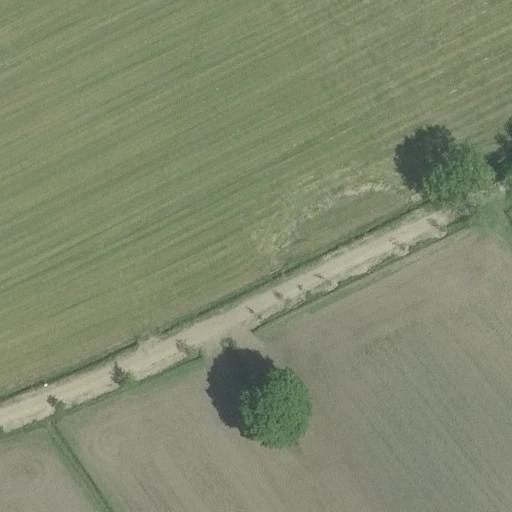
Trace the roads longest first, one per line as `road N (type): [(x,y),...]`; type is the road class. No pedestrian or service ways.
road 1 (track): [(0,419),(193,340),(511,181)]
road 2 (track): [(333,0),(482,196)]
